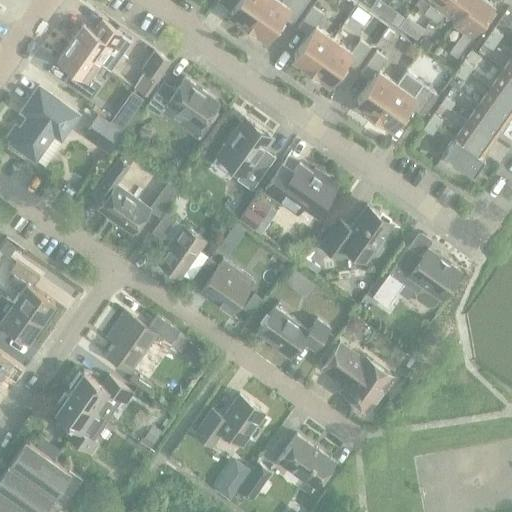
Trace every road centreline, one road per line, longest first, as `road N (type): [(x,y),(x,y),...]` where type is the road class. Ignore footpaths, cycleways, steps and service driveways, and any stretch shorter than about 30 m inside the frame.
road 1 (residential): [(511,192),(483,228),(149,0)]
road 2 (residential): [(362,440),(116,267)]
road 3 (residential): [(0,430),(116,267)]
road 4 (residential): [(116,267),(0,183)]
